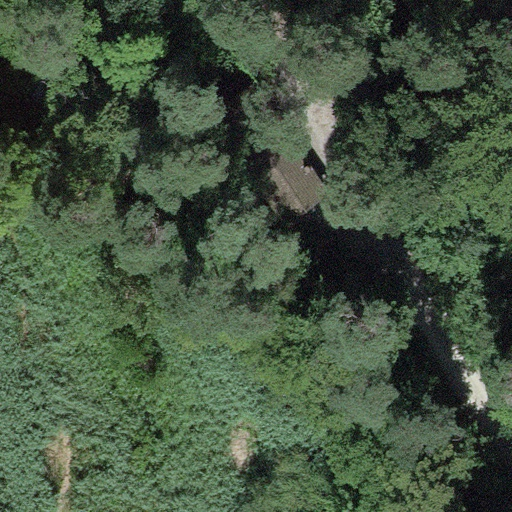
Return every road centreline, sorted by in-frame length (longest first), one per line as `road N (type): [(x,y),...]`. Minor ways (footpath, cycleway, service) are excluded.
road 1 (track): [(511,449),(374,217)]
road 2 (track): [(374,217),(254,0)]
